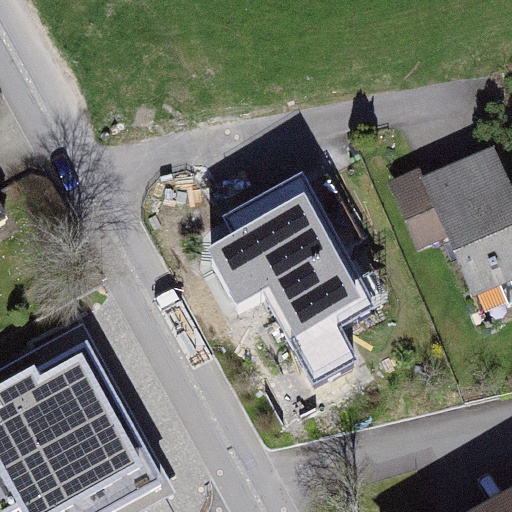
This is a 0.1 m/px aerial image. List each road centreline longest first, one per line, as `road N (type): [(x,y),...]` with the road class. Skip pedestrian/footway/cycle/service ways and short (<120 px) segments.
road 1 (residential): [(99,192),(223,146),(490,92)]
road 2 (residential): [(269,499),(99,192)]
road 3 (residential): [(269,499),(396,446),(511,418)]
road 4 (residential): [(99,192),(0,11)]
